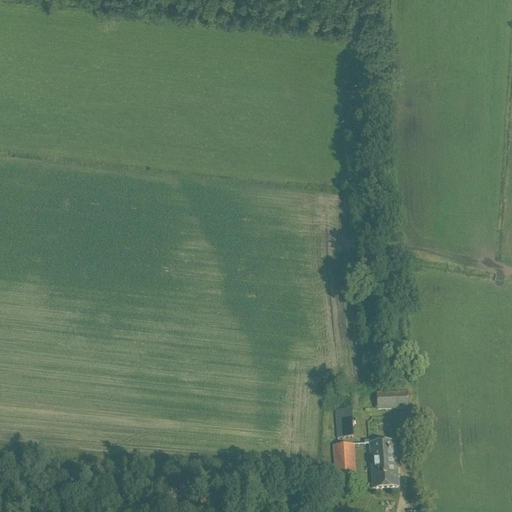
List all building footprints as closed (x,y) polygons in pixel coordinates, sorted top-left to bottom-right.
[(404,371),(384,372),(384,381),(404,381),(404,371)] [(376,393),(377,410),(408,409),(408,392),(376,393)] [(335,410),(337,439),(354,438),(352,410),(335,410)] [(369,443),(372,490),(399,488),(396,442),(369,443)] [(335,480),(357,478),(354,444),(333,446),(335,480)]
